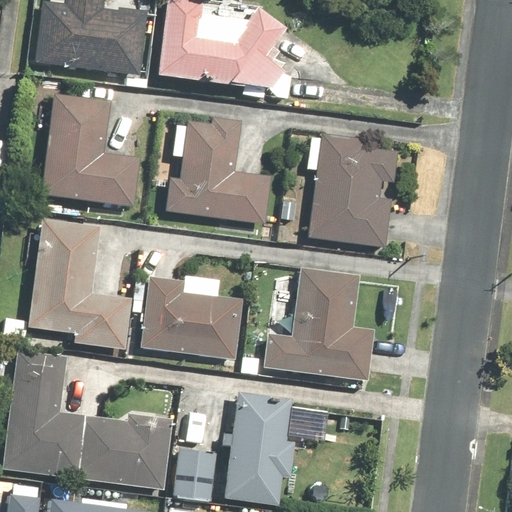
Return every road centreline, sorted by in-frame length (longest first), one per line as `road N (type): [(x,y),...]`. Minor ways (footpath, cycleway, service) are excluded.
road 1 (residential): [(503,0),(441,511)]
road 2 (unknown): [(455,392),(77,350)]
road 3 (unknown): [(471,258),(110,218)]
